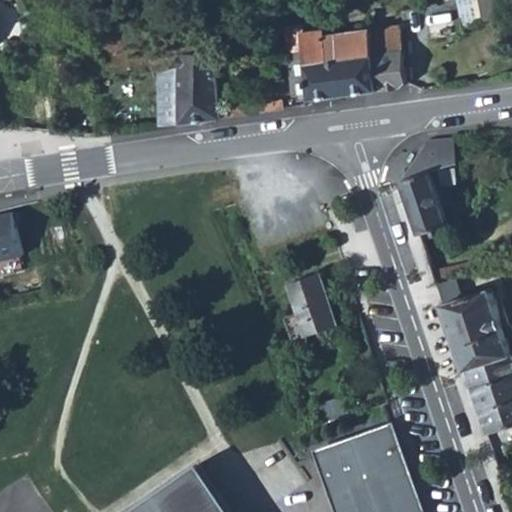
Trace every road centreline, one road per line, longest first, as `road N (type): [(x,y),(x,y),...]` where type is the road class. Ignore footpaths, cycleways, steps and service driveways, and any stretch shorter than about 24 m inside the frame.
road 1 (residential): [(342,123),(471,511)]
road 2 (tertiary): [(0,177),(342,123)]
road 3 (tertiary): [(342,123),(511,102)]
